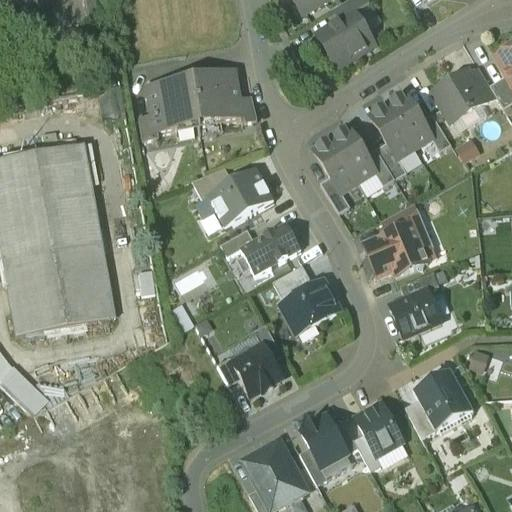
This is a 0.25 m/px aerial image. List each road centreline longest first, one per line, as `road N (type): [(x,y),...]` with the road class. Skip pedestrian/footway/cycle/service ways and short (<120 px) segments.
road 1 (residential): [(270,121),(340,251),(385,363),(209,448),(191,474),(196,511)]
road 2 (residential): [(511,9),(470,21),(312,115),(270,121)]
road 3 (residential): [(248,0),(270,121)]
